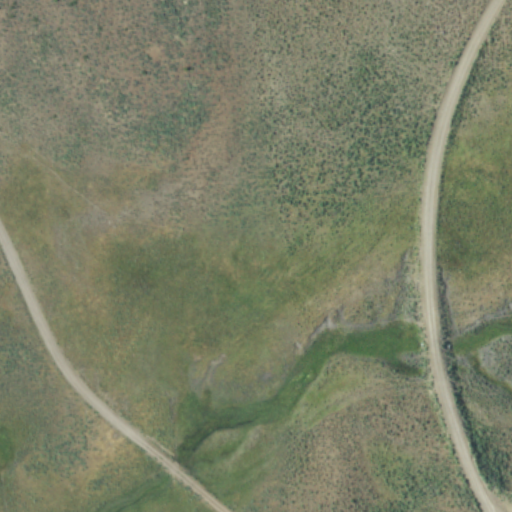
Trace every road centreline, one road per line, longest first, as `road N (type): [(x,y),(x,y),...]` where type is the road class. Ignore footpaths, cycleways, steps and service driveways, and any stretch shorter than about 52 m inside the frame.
road 1 (track): [(493,511),(424,256),(450,127),(511,40)]
road 2 (track): [(220,511),(102,409),(32,362),(0,306)]
